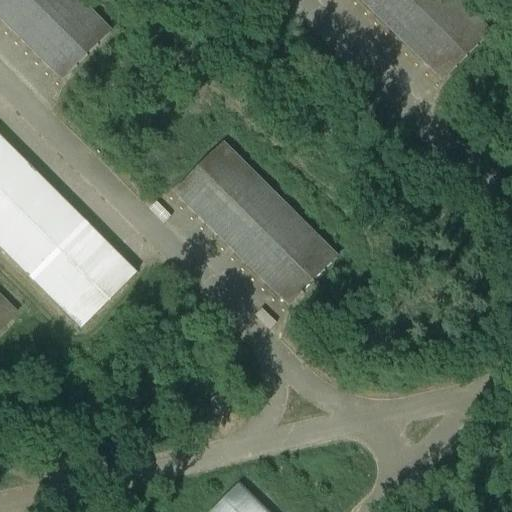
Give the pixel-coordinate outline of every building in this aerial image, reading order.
[(112,32),(80,0),(0,0),(0,20),(62,82),(112,32)] [(492,32),(459,0),(358,0),(441,83),(492,32)] [(135,275),(0,140),(0,253),(78,331),(135,275)] [(339,257),(224,143),(173,194),(288,308),(339,257)] [(0,331),(17,315),(0,298),(0,331)] [(230,412),(221,396),(208,402),(216,418),(230,412)] [(268,511),(239,484),(211,511),(268,511)]
